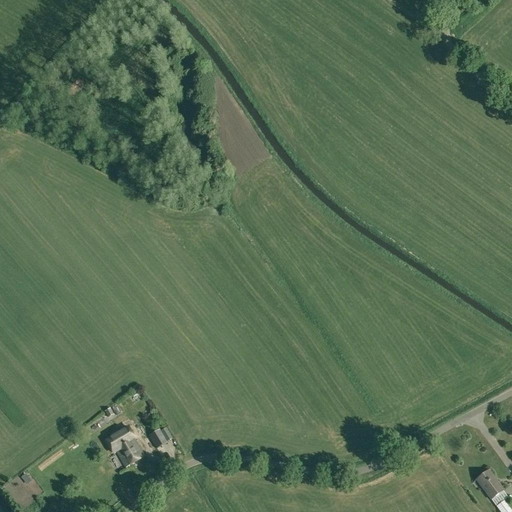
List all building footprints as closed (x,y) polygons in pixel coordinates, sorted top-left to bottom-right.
[(105,412),(108,417),(118,411),(115,406),(105,412)] [(505,407),(497,408),(497,421),(506,420),(505,407)] [(116,451),(126,467),(144,456),(133,438),(135,437),(129,428),(106,441),(113,453),(116,451)] [(167,443),(167,442),(172,439),(165,429),(161,431),(160,430),(149,436),(157,449),(167,443)] [(476,480),(491,500),(504,491),(489,470),(476,480)] [(63,484),(69,497),(78,493),(72,480),(63,484)] [(496,506),(500,511),(511,511),(504,500),(496,506)]
